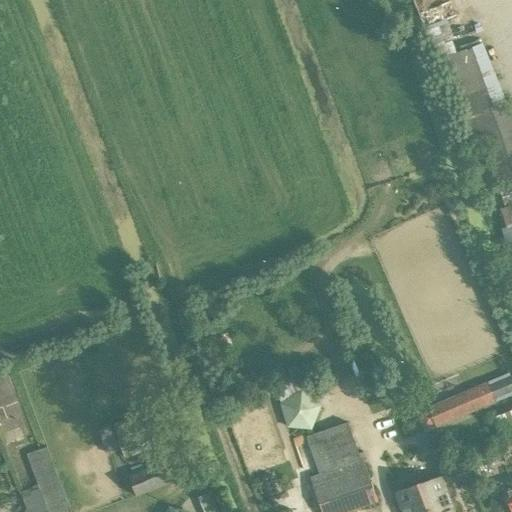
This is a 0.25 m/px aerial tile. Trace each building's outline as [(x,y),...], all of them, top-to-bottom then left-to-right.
[(473,118),(461,122),(475,159),(487,155),(506,208),(511,205),(511,107),(510,101),(472,115),(473,118)] [(431,408),(426,395),(413,400),(424,429),(437,424),(438,426),(496,402),(494,398),(511,390),(511,379),(510,375),(488,384),(431,408)] [(303,392),(284,404),(290,425),(312,427),(320,406),(303,392)] [(511,409),(494,417),(504,444),(511,440),(511,409)] [(145,413),(114,424),(128,459),(158,448),(145,413)] [(0,431),(9,451),(26,444),(17,423),(0,430),(0,431)] [(322,511),(346,511),(378,501),(364,459),(361,460),(348,423),(308,437),(321,474),(311,478),(322,511)] [(112,425),(101,429),(109,453),(121,450),(112,425)] [(511,443),(498,449),(509,476),(511,474),(511,443)] [(49,511),(57,511),(70,507),(48,446),(28,453),(49,511)] [(162,463),(129,476),(136,495),(169,482),(162,463)] [(464,466),(453,470),(457,482),(468,479),(464,466)] [(404,511),(453,511),(441,477),(397,493),(404,511)] [(38,489),(21,495),(27,511),(46,511),(47,511),(38,489)] [(209,492),(198,497),(204,511),(217,511),(210,492),(209,492)]
